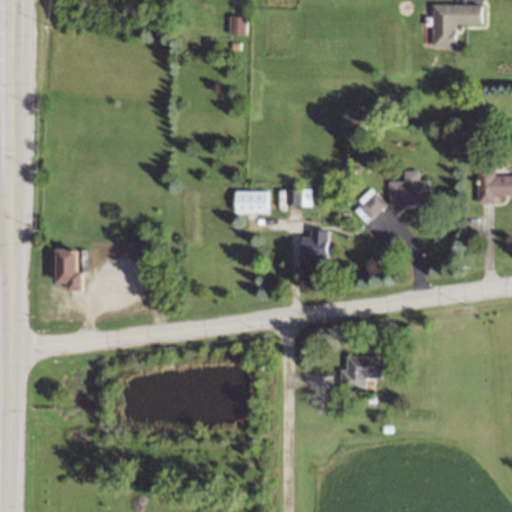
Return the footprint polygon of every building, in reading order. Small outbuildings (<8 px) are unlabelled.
[(455,46),(456,24),(482,24),(482,5),(433,4),(432,46),(455,46)] [(246,35),(246,16),(229,16),(229,35),(246,35)] [(511,176),(493,176),(494,170),(477,169),(476,203),(494,203),(494,196),(511,196),(511,176)] [(388,181),(388,204),(428,204),(428,180),(419,180),(418,170),(403,171),(403,181),(388,181)] [(310,206),(311,189),(285,188),(284,205),(310,206)] [(386,204),(370,188),(355,202),(371,218),(386,204)] [(266,191),(233,191),(234,213),(266,213),(266,191)] [(328,231),(310,230),(310,237),(301,237),(301,258),(308,258),(308,261),(327,261),(328,231)] [(57,283),(67,283),(67,290),(82,290),(82,272),(77,272),(77,249),(56,249),(57,283)] [(382,357),(345,356),(345,370),(340,370),(339,390),(365,390),(365,378),(382,378),(382,357)]
